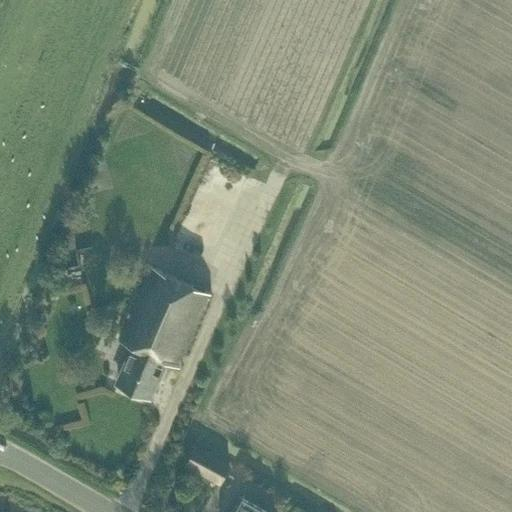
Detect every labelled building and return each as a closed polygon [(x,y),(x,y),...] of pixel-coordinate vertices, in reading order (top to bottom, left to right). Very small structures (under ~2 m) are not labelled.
[(119,162),(108,192),(125,199),(136,169),(119,162)] [(157,238),(112,218),(101,244),(145,264),(157,238)] [(166,359),(169,361),(180,366),(212,293),(152,266),(119,340),(136,347),(119,383),(149,397),(166,359)] [(220,479),(228,464),(199,447),(190,463),(220,479)] [(269,511),(240,494),(230,511),(269,511)]
